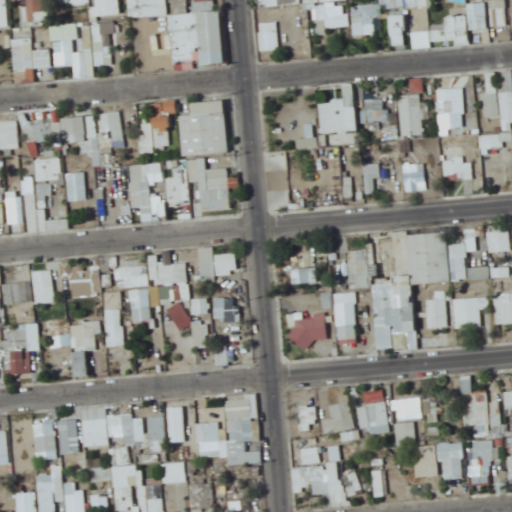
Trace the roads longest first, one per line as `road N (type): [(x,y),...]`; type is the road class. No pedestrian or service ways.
road 1 (residential): [(238,0),(284,511)]
road 2 (residential): [(0,397),(511,353)]
road 3 (residential): [(0,96),(511,53)]
road 4 (residential): [(0,246),(511,204)]
road 5 (residential): [(392,511),(511,502)]
